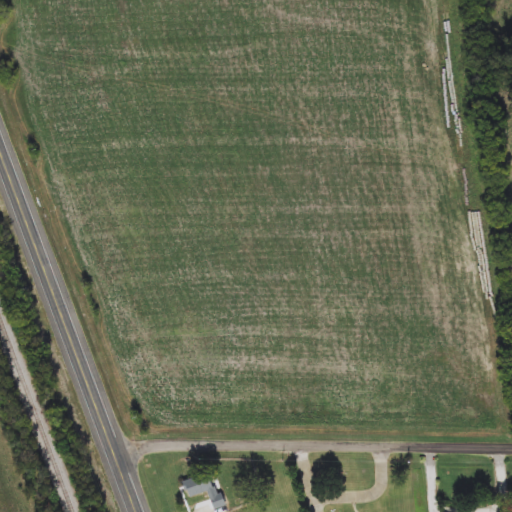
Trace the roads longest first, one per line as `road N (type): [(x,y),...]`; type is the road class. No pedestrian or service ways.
road 1 (residential): [(511,447),(210,440),(115,452)]
road 2 (primary): [(137,511),(0,144)]
